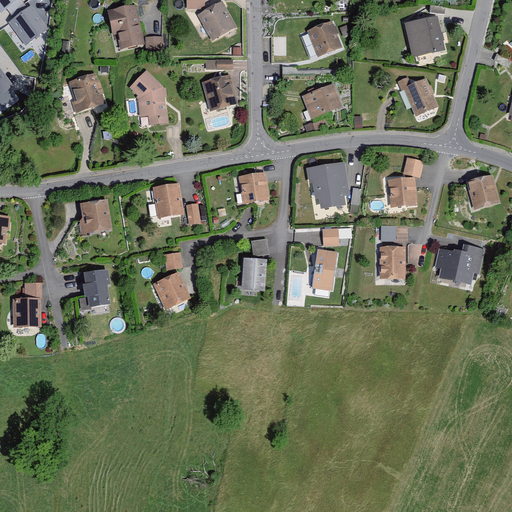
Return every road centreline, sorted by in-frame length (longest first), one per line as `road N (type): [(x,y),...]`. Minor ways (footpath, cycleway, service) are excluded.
road 1 (residential): [(0,192),(259,155)]
road 2 (residential): [(259,155),(378,139),(450,146)]
road 3 (residential): [(255,0),(259,155)]
road 4 (residential): [(484,0),(450,146)]
